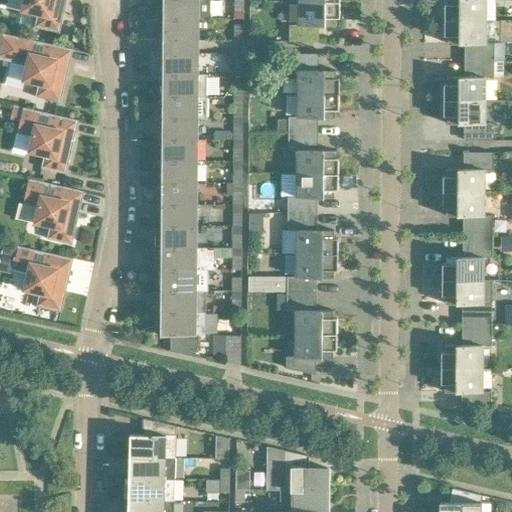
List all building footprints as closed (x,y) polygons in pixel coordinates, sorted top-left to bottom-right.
[(60,32),(67,0),(24,0),(22,10),(37,14),(35,27),(60,32)] [(157,0),(157,8),(163,11),(163,17),(163,18),(198,18),(210,18),(210,0),(157,0)] [(244,11),(244,0),(234,0),(235,11),(244,11)] [(444,3),(444,20),(485,20),(485,0),(448,0),(448,4),(444,3)] [(340,18),(340,2),(299,1),(298,24),(289,24),(289,41),(315,42),(315,25),(336,25),(336,18),(340,18)] [(163,18),(163,46),(198,46),(198,41),(198,18),(163,18)] [(444,20),(444,36),(448,36),(448,43),(465,44),(469,44),(469,60),(494,60),(494,43),(485,43),(485,20),(444,20)] [(244,41),(244,23),(234,23),(234,41),(244,41)] [(73,49),(17,36),(0,32),(0,57),(1,59),(12,62),(26,65),(23,81),(38,84),(36,97),(61,102),(73,49)] [(494,43),(494,60),(503,60),(503,44),(494,43)] [(163,74),(198,75),(198,52),(198,46),(163,46),(163,52),(163,74)] [(231,74),(243,74),(244,53),(231,53),(231,74)] [(298,70),(298,93),(339,94),(339,78),(335,77),(335,70),(314,70),(314,53),(289,53),(289,70),(298,70)] [(443,83),(443,100),(485,100),(485,77),(494,77),(494,60),(469,60),(469,76),(447,76),(447,84),(443,83)] [(163,74),(163,96),(206,97),(207,75),(198,75),(163,74)] [(243,97),(243,83),(234,83),(234,97),(243,97)] [(339,110),(339,94),(298,93),(298,117),(288,116),(288,120),(288,133),(314,134),(314,117),(335,117),(335,110),(339,110)] [(163,96),(162,118),(197,118),(206,118),(206,97),(163,96)] [(234,97),(234,118),(243,118),(243,97),(234,97)] [(443,100),(443,116),(447,116),(447,123),(468,124),(468,140),(493,140),(494,123),(484,123),(485,100),(443,100)] [(20,121),(17,133),(32,136),(28,152),(44,155),(41,168),(66,173),(79,120),(23,107),(20,121)] [(162,118),(162,139),(197,140),(197,118),(162,118)] [(288,133),(288,120),(278,120),(278,133),(288,133)] [(243,140),(243,126),(234,126),(234,140),(243,140)] [(297,150),(297,173),(339,173),(339,157),(335,158),(335,150),(314,150),(314,134),(288,133),(288,150),(297,150)] [(197,161),(197,140),(162,139),(162,161),(197,161)] [(243,161),(243,147),(234,147),(233,161),(243,161)] [(442,176),(442,192),(484,192),(484,169),(493,169),(493,152),(468,152),(468,169),(447,168),(446,176),(442,176)] [(162,161),(162,182),(197,183),(197,161),(162,161)] [(242,183),(243,169),(233,169),(233,183),(242,183)] [(338,190),(339,173),(297,173),(297,197),(288,196),(287,213),(313,214),(313,197),(334,197),(334,190),(338,190)] [(34,223),(50,226),(47,239),(72,244),(84,191),(29,178),(23,204),(38,207),(34,223)] [(197,204),(197,183),(162,182),(162,204),(197,204)] [(233,205),(242,205),(242,191),(233,191),(233,205)] [(467,215),(467,236),(493,236),(493,215),(484,215),(484,192),(442,192),(442,208),(446,208),(446,215),(467,215)] [(162,204),(161,226),(196,226),(197,204),(162,204)] [(242,226),(242,212),(233,212),(233,226),(242,226)] [(282,230),(282,253),(296,253),(338,254),(338,237),(334,238),(334,230),(313,230),(313,214),(287,213),(287,230),(282,230)] [(161,246),(161,247),(196,248),(196,226),(161,226),(161,232),(155,235),(155,246),(161,246)] [(233,226),(233,248),(242,248),(242,226),(233,226)] [(493,236),(467,236),(467,256),(446,256),(446,264),(442,263),(442,280),(483,280),(483,257),(492,257),(493,236)] [(4,244),(0,262),(0,269),(12,272),(12,271),(27,274),(24,289),(23,290),(39,293),(36,306),(61,312),(74,258),(18,246),(18,247),(4,244)] [(161,247),(161,269),(208,269),(208,270),(217,270),(217,265),(215,262),(206,248),(196,248),(161,247)] [(233,248),(233,269),(242,269),(242,248),(233,248)] [(338,270),(338,254),(296,253),(296,277),(287,276),(287,289),(287,293),(312,294),(312,289),(312,277),(334,277),(334,270),(338,270)] [(161,290),(207,291),(208,291),(208,269),(161,269),(161,289),(161,290)] [(232,291),(242,291),(242,277),(232,277),(232,291)] [(442,280),(441,296),(445,296),(445,303),(462,304),(466,304),(466,324),(492,324),(492,280),(483,280),(442,280)] [(155,300),(155,310),(161,310),(161,312),(206,313),(206,291),(161,290),(161,292),(161,297),(155,300)] [(232,291),(232,313),(241,313),(242,291),(232,291)] [(287,310),(287,293),(277,293),(277,310),(287,310)] [(296,333),(337,334),(337,317),(333,317),(333,310),(312,310),(312,294),(287,293),(287,310),(296,310),(296,333)] [(161,312),(160,335),(162,335),(162,334),(170,334),(170,350),(169,349),(169,350),(195,356),(195,355),(195,353),(195,347),(198,347),(198,335),(204,335),(206,335),(206,313),(161,312)] [(441,352),(441,368),(482,368),(482,345),(491,345),(491,344),(492,324),(466,324),(466,344),(445,344),(445,352),(441,352)] [(337,350),(337,334),(296,333),(295,356),(286,356),(286,368),(311,373),(312,357),(333,357),(333,350),(337,350)] [(226,335),(226,363),(241,363),(241,336),(226,335)] [(482,368),(441,368),(441,384),(444,384),(444,391),(466,392),(465,408),(491,408),(491,391),(482,391),(482,368)] [(130,456),(165,457),(175,457),(176,425),(142,418),(142,434),(136,434),(130,434),(130,456)] [(292,490),(328,490),(328,468),(309,468),(309,456),(269,446),(268,489),(292,490)] [(130,456),(129,478),(175,479),(175,457),(165,457),(130,456)] [(221,468),(220,480),(230,480),(230,468),(221,468)] [(128,499),(174,501),(175,479),(129,478),(129,485),(124,484),(123,498),(128,499)] [(229,493),(230,480),(220,480),(220,492),(229,493)] [(481,511),(482,502),(478,502),(478,496),(485,497),(485,496),(453,488),(449,502),(439,502),(439,511),(481,511)] [(235,501),(244,502),(245,489),(236,489),(235,501)] [(292,490),(292,511),(328,511),(328,490),(292,490)] [(128,499),(128,511),(173,511),(174,501),(128,499)]
